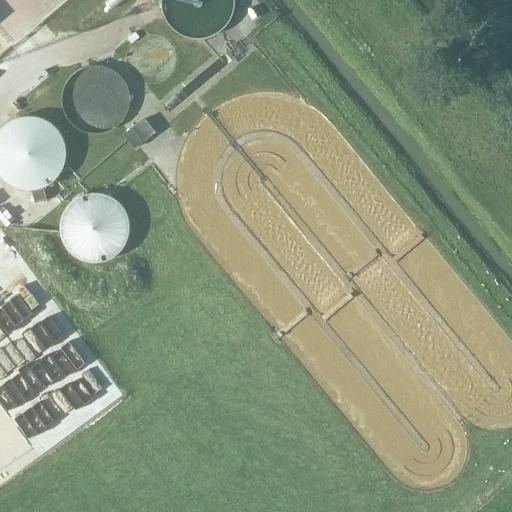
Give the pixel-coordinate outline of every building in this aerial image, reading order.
[(160,0),(161,0),(161,1),(162,7),(165,16),(171,26),(180,33),(191,37),(203,37),(214,34),(223,28),(230,19),(234,9),(234,0),(160,0)] [(128,103),(128,96),(127,90),(125,84),(122,79),(118,74),(113,70),(108,67),(102,65),(95,64),(89,65),(83,67),(77,69),(72,73),(68,78),(65,83),(63,89),(62,96),(62,102),(64,108),(66,114),(70,119),(74,123),(80,127),(85,129),(92,130),(98,130),(104,129),(110,127),(115,124),(120,119),(124,114),(126,109),(128,103)] [(0,173),(1,175),(3,177),(5,179),(7,182),(10,183),(13,185),(15,186),(18,187),(22,188),(25,189),(28,189),(31,189),(32,189),(34,189),(37,188),(39,188),(43,186),(46,185),(49,183),(51,181),(54,179),(56,177),(58,175),(60,172),(61,169),(63,166),(64,163),(65,160),(65,157),(65,154),(65,151),(65,148),(64,145),(64,142),(63,139),(61,136),(60,134),(58,131),(56,129),(54,127),(52,125),(49,123),(46,121),(44,120),(41,119),(38,118),(35,117),(32,117),(29,117),(25,117),(22,118),(19,118),(16,119),(13,121),(10,122),(8,124),(5,126),(3,128),(1,131),(0,131),(0,173)] [(133,149),(156,133),(144,118),(123,134),(133,149)] [(34,189),(32,189),(35,202),(46,200),(43,186),(39,188),(37,188),(34,189)] [(128,236),(129,230),(129,224),(128,218),(126,213),(123,208),(119,203),(115,200),(110,197),(104,195),(98,193),(92,193),(87,194),(81,196),(76,199),(71,202),(67,207),(64,212),(62,217),(60,223),(60,229),(61,234),(62,240),(65,245),(68,250),(72,254),(77,258),(83,260),(88,262),(94,262),(100,262),(106,261),(111,258),(116,255),(120,251),(124,247),(127,241),(128,236)]
